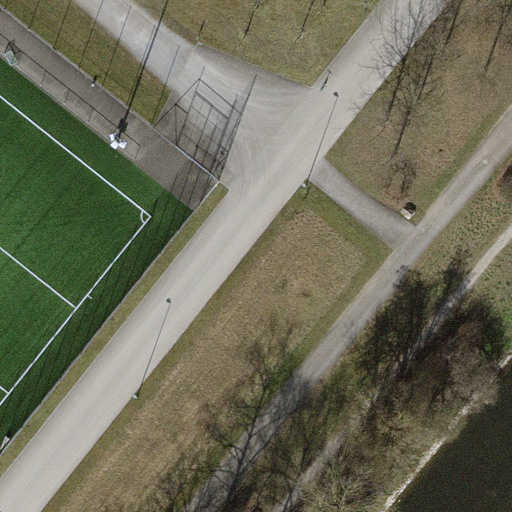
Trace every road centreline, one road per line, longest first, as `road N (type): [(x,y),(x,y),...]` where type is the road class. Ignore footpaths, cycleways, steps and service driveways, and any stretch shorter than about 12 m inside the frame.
road 1 (track): [(511,129),(200,511)]
road 2 (track): [(412,245),(184,73),(104,0)]
